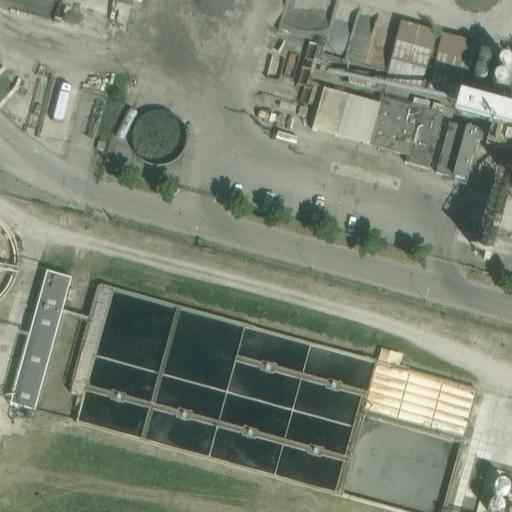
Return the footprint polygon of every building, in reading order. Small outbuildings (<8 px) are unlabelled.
[(295,44),(301,17),(281,12),(275,39),(295,44)] [(377,107),(346,98),(322,92),(311,131),(335,138),(405,157),(403,164),(427,171),(442,116),(379,99),(377,107)] [(36,129),(51,110),(39,100),(24,119),(36,129)] [(511,117),(467,106),(463,124),(511,137),(511,117)] [(134,127),(133,132),(132,137),(132,142),(133,147),(134,152),(137,156),(141,160),(145,163),(149,165),(154,166),(159,167),(164,166),(169,165),(173,162),(177,159),(181,156),(183,151),(185,147),(186,142),(186,137),(185,132),(183,127),(181,123),(177,119),(173,116),(168,114),(164,112),(159,112),(154,112),(149,114),(144,116),(140,119),(137,123),(134,127)] [(450,125),(436,175),(450,179),(464,129),(450,125)] [(466,131),(456,168),(468,171),(478,134),(466,131)] [(496,232),(507,195),(489,190),(479,228),(496,232)] [(490,254),(495,237),(477,232),(473,249),(490,254)] [(44,273),(7,406),(33,413),(70,280),(44,273)]
